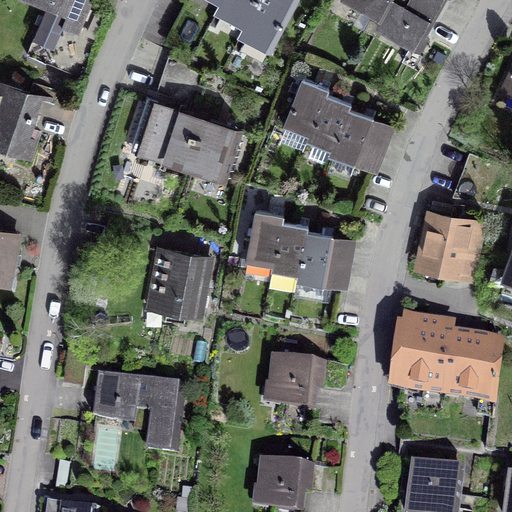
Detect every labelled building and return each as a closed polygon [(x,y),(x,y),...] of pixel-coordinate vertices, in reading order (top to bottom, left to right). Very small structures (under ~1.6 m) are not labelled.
[(63,28),(77,34),(91,1),(88,0),(30,0),(47,7),(26,54),(47,63),(63,28)] [(222,0),(219,7),(247,22),(259,0),(222,0)] [(296,0),(259,0),(247,22),(243,31),(272,46),(296,0)] [(341,0),(381,22),(392,0),(341,0)] [(392,0),(381,22),(385,24),(380,34),(419,56),(450,0),(392,0)] [(201,73),(171,58),(160,93),(191,104),(201,73)] [(328,88),(303,78),(284,126),(309,135),(326,94),(328,88)] [(0,147),(24,156),(44,97),(50,100),(54,89),(33,82),(30,92),(0,82),(0,147)] [(350,103),(326,94),(309,135),(307,140),(332,150),(348,108),(350,103)] [(156,105),(141,149),(175,160),(190,116),(156,105)] [(373,118),(348,108),(332,150),(330,155),(355,165),(373,118)] [(237,132),(190,116),(175,160),(222,176),(237,132)] [(387,124),(373,118),(355,165),(369,170),(387,124)] [(502,165),(471,153),(455,197),(472,198),(487,204),(502,165)] [(273,266),(282,221),(283,215),(256,210),(247,261),(273,266)] [(431,214),(420,265),(461,274),(469,236),(481,238),(484,226),(431,214)] [(141,223),(114,218),(110,240),(136,245),(141,223)] [(282,221),(273,266),(273,270),(298,275),(307,230),(308,225),(282,221)] [(307,230),(298,275),(297,281),(323,286),(333,235),(307,230)] [(0,282),(8,284),(19,236),(0,232),(0,282)] [(349,238),(333,235),(323,286),(339,289),(349,238)] [(194,316),(205,256),(167,249),(155,308),(194,316)] [(398,386),(490,398),(497,342),(446,336),(447,326),(407,321),(406,330),(396,329),(392,365),(401,367),(398,386)] [(279,387),(277,402),(306,405),(305,420),(320,421),(323,387),(339,389),(346,386),(348,366),(273,358),(270,386),(279,387)] [(148,448),(178,451),(186,385),(98,374),(93,416),(135,421),(134,428),(150,430),(148,448)] [(265,504),(294,507),(293,511),(308,511),(314,466),(264,460),(260,489),(267,490),(265,504)] [(70,462),(60,461),(56,489),(66,490),(70,462)] [(409,497),(406,511),(457,511),(463,472),(415,465),(411,497),(409,497)] [(95,511),(96,509),(49,503),(48,511),(95,511)]
